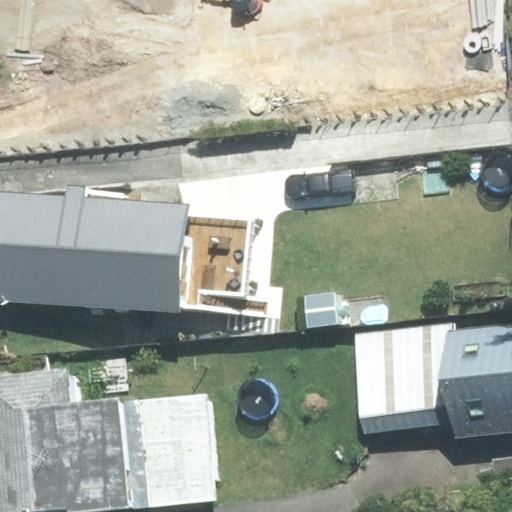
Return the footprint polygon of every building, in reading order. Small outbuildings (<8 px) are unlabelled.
[(114,115),(380,87),(376,46),(409,42),(404,0),(195,0),(103,10),(114,115)] [(96,97),(95,66),(61,68),(62,98),(96,97)] [(159,209),(0,196),(0,306),(150,318),(159,209)] [(511,326),(456,333),(455,322),(356,334),(367,435),(459,425),(461,442),(511,436),(511,326)] [(83,413),(80,375),(0,382),(0,511),(141,511),(142,511),(224,505),(215,399),(132,407),(132,410),(83,413)]
